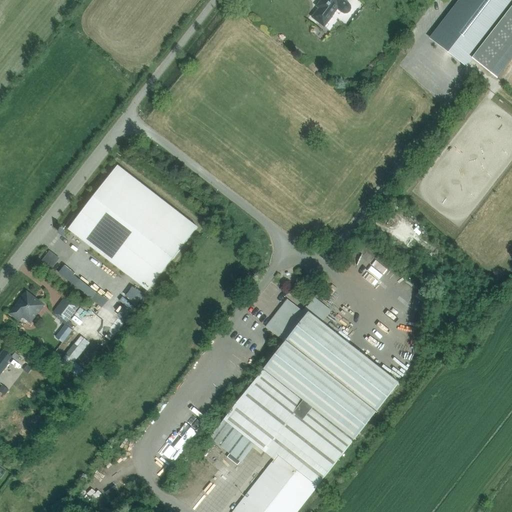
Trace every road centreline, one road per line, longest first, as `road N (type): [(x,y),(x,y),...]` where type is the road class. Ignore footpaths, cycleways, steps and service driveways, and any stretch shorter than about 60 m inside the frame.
road 1 (unknown): [(330,270),(451,98),(425,34),(445,0)]
road 2 (unclassified): [(313,257),(129,112)]
road 3 (unclassified): [(0,282),(129,112)]
road 4 (unclassified): [(129,112),(217,0)]
